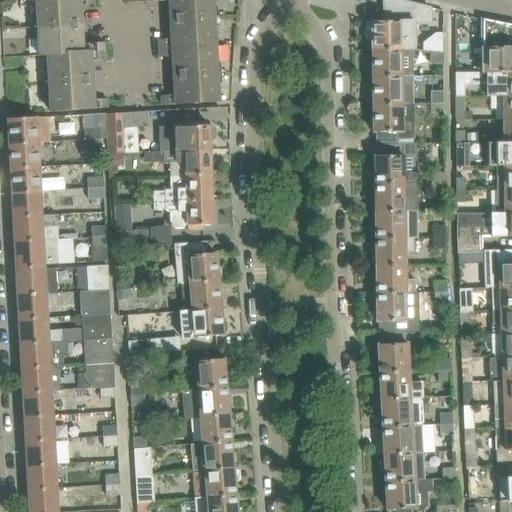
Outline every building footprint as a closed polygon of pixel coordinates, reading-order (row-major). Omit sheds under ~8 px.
[(93,0),(35,0),(36,17),(38,17),(39,38),(37,38),(38,56),(46,55),(104,52),(104,43),(83,44),(81,5),(93,5),(93,0)] [(127,0),(128,3),(168,1),(171,39),(158,40),(158,49),(216,45),(215,28),(213,28),(212,7),(214,7),(213,0),(127,0)] [(430,22),(430,8),(396,0),(383,0),(383,4),(383,23),(371,23),(367,23),(365,25),(365,37),(367,39),(372,39),(372,50),(414,49),(414,23),(430,22)] [(483,73),(487,73),(511,72),(511,25),(482,20),(483,73)] [(216,45),(158,49),(159,57),(171,56),(174,95),(161,96),(161,105),(219,102),(218,84),(216,84),(215,63),(217,63),(216,45)] [(414,49),(372,50),(372,78),(412,77),(412,76),(412,50),(414,50),(414,49)] [(104,52),(46,55),(47,72),(49,72),(50,93),(49,93),(50,111),(107,108),(107,99),(94,100),(92,61),(105,60),(104,52)] [(443,54),(430,52),(430,65),(443,65),(443,54)] [(455,96),(465,96),(465,73),(465,72),(455,72),(455,96)] [(503,97),(511,96),(511,72),(487,73),(487,97),(503,97)] [(412,77),(372,78),(372,105),(401,105),(401,92),(412,92),(412,77)] [(430,106),(443,105),(443,94),(430,94),(430,106)] [(455,96),(455,116),(465,116),(465,96),(455,96)] [(502,119),(511,119),(511,96),(503,97),(502,119)] [(372,105),(373,132),(398,132),(398,138),(413,138),(412,104),(401,105),(372,105)] [(443,115),(443,105),(430,106),(431,115),(443,115)] [(106,149),(107,155),(119,154),(123,154),(122,127),(145,126),(144,112),(104,114),(106,139),(106,149)] [(83,115),(84,140),(106,139),(104,114),(83,115)] [(8,144),(37,142),(49,141),(48,117),(7,120),(8,144)] [(511,119),(502,119),(502,143),(511,143),(511,119)] [(199,122),(183,123),(183,127),(160,128),(160,152),(210,150),(210,140),(212,140),(215,138),(214,129),(212,128),(209,128),(209,126),(199,126),(199,122)] [(456,130),(456,143),(465,143),(465,130),(456,130)] [(106,139),(84,140),(84,151),(106,149),(106,139)] [(39,166),(37,142),(8,144),(10,168),(39,166)] [(465,167),(465,143),(456,143),(456,167),(465,167)] [(511,143),(502,143),(487,143),(487,166),(497,166),(511,166),(511,143)] [(373,173),(374,184),(415,183),(414,144),(375,144),(376,156),(374,156),(374,173),(373,173)] [(211,175),(210,150),(160,152),(161,152),(151,152),(151,163),(169,162),(169,176),(211,175)] [(119,154),(107,155),(107,163),(107,167),(112,167),(120,167),(119,154)] [(10,168),(11,193),(40,191),(39,166),(10,168)] [(511,189),(511,166),(497,166),(497,189),(511,189)] [(457,190),(465,190),(465,167),(456,167),(457,190)] [(431,173),(431,183),(444,183),(444,173),(431,173)] [(212,199),(211,175),(169,176),(169,191),(164,191),(164,192),(152,193),(153,202),(212,199)] [(86,189),(102,188),(102,178),(86,179),(86,189)] [(415,183),(374,184),(374,196),(375,196),(375,212),(415,211),(415,183)] [(431,194),(444,194),(444,183),(431,183),(431,194)] [(87,200),(103,199),(102,188),(86,189),(87,200)] [(495,189),(495,213),(511,212),(511,189),(497,189),(495,189)] [(465,203),(465,190),(457,190),(457,203),(465,203)] [(11,193),(12,216),(41,215),(40,191),(11,193)] [(213,225),(212,199),(153,202),(153,211),(164,210),(169,213),(169,226),(179,226),(187,225),(187,230),(203,230),(203,225),(213,225)] [(374,239),(413,238),(416,238),(415,211),(375,212),(375,227),(374,227),(374,239)] [(511,212),(495,213),(470,213),(471,237),(481,237),(489,237),(491,237),(511,236),(511,212)] [(470,213),(457,213),(457,224),(457,236),(458,250),(481,250),(481,237),(471,237),(470,213)] [(56,214),(41,215),(12,216),(14,241),(55,239),(57,239),(56,214)] [(131,232),(130,220),(114,221),(115,233),(131,232)] [(90,237),(105,236),(104,226),(90,227),(90,237)] [(432,227),(432,238),(445,237),(445,227),(432,227)] [(149,231),(115,233),(115,245),(150,242),(149,231)] [(92,264),(106,263),(105,236),(90,237),(92,264)] [(432,248),(445,248),(445,237),(432,238),(432,248)] [(405,266),(405,254),(413,254),(413,238),(374,239),(375,251),(376,267),(405,266)] [(55,239),(14,241),(15,268),(44,266),(56,266),(55,239)] [(187,243),(175,244),(179,283),(218,280),(218,278),(221,276),(220,269),(217,267),(216,253),(207,254),(206,242),(187,244),(187,243)] [(491,288),(511,287),(511,249),(484,251),(485,288),(491,288)] [(44,266),(15,268),(17,295),(46,293),(56,293),(55,268),(44,268),(44,266)] [(106,266),(75,268),(76,292),(78,292),(107,290),(106,266)] [(375,282),(375,294),(405,293),(415,293),(415,280),(405,280),(405,266),(376,267),(376,282),(375,282)] [(116,288),(129,287),(128,277),(116,277),(116,288)] [(182,310),(191,309),(220,307),(218,280),(179,283),(182,310)] [(433,281),(434,292),(447,291),(446,281),(433,281)] [(116,288),(117,299),(130,298),(129,287),(116,288)] [(511,310),(511,287),(491,288),(492,311),(511,310)] [(79,316),(81,316),(109,315),(107,290),(78,292),(79,316)] [(459,290),(460,312),(473,311),(472,290),(459,290)] [(434,303),(447,302),(447,291),(434,292),(434,303)] [(17,295),(18,319),(47,318),(46,293),(17,295)] [(405,293),(375,294),(375,305),(376,305),(376,321),(405,321),(405,293)] [(225,322),(221,320),(220,307),(191,309),(182,310),(177,311),(179,338),(223,336),(222,333),(226,330),(225,322)] [(501,334),(511,334),(511,310),(492,311),(492,325),(501,325),(501,334)] [(473,313),(473,311),(460,312),(460,327),(469,327),(469,313),(473,313)] [(109,315),(81,316),(82,340),(110,339),(109,315)] [(18,319),(20,344),(61,341),(61,330),(48,331),(47,318),(18,319)] [(378,333),(379,345),(378,345),(379,361),(378,362),(378,372),(408,370),(406,332),(378,333)] [(511,334),(501,334),(502,357),(511,357),(511,334)] [(110,339),(82,340),(84,364),(111,363),(110,339)] [(20,344),(21,368),(57,366),(63,365),(63,358),(67,357),(67,341),(61,341),(20,344)] [(153,341),(126,343),(127,356),(154,353),(153,341)] [(471,341),(461,341),(461,358),(471,358),(481,358),(481,353),(471,353),(471,341)] [(437,358),(437,369),(450,368),(450,357),(437,358)] [(511,357),(502,357),(490,358),(491,382),(494,382),(503,381),(511,381),(511,357)] [(471,358),(461,358),(462,382),(472,382),(471,358)] [(224,359),(195,362),(197,389),(227,386),(226,375),(225,375),(224,359)] [(85,389),(99,388),(113,387),(111,363),(84,364),(85,389)] [(22,392),(58,390),(57,366),(21,368),(22,392)] [(437,380),(451,379),(450,368),(437,369),(437,380)] [(408,370),(378,372),(379,385),(380,384),(381,400),(420,398),(423,398),(422,381),(409,382),(408,370)] [(511,381),(503,381),(494,382),(495,405),(511,404),(511,381)] [(463,406),(473,405),(472,382),(462,382),(463,406)] [(130,395),(143,394),(142,384),(129,385),(130,395)] [(198,389),(182,390),(184,418),(200,416),(228,414),(227,398),(228,398),(227,386),(198,389)] [(99,398),(113,398),(113,387),(99,388),(99,398)] [(51,390),(22,392),(24,416),(52,415),(51,390)] [(143,394),(130,395),(131,406),(143,405),(143,394)] [(420,398),(381,400),(382,416),(381,416),(381,426),(420,424),(422,424),(420,398)] [(496,428),(504,428),(511,427),(511,404),(495,405),(496,428)] [(473,405),(463,406),(464,428),(473,428),(473,405)] [(439,413),(440,423),(453,422),(452,412),(439,413)] [(228,414),(200,416),(202,443),(232,441),(231,429),(230,430),(228,414)] [(52,415),(24,416),(25,442),(54,440),(52,415)] [(101,437),(117,437),(116,420),(100,421),(101,437)] [(440,434),(454,433),(453,422),(440,423),(440,434)] [(420,424),(381,426),(382,439),(383,439),(383,454),(422,452),(420,424)] [(508,464),(511,463),(511,427),(504,428),(496,428),(497,465),(508,464)] [(465,452),(474,452),(473,428),(464,428),(464,444),(465,452)] [(133,449),(146,448),(146,436),(133,437),(133,449)] [(117,446),(117,437),(101,437),(102,447),(117,446)] [(25,442),(26,465),(55,463),(54,440),(25,442)] [(232,441),(202,443),(205,470),(233,467),(232,452),(233,452),(232,441)] [(146,448),(133,449),(134,460),(135,476),(151,475),(149,448),(146,448)] [(423,479),(422,452),(383,454),(384,471),(383,471),(384,481),(423,479)] [(55,463),(26,465),(28,490),(56,488),(55,463)] [(509,477),(499,477),(500,502),(504,502),(511,501),(511,463),(508,464),(509,477)] [(238,472),(233,470),(233,467),(205,470),(205,474),(192,475),(194,499),(236,495),(235,483),(234,483),(234,482),(239,480),(238,472)] [(442,478),(455,477),(455,467),(442,468),(442,478)] [(118,485),(119,485),(119,474),(104,475),(104,486),(118,485)] [(151,475),(135,476),(136,503),(136,504),(149,503),(153,502),(152,475),(151,475)] [(423,479),(384,481),(385,494),(386,494),(387,510),(389,510),(388,511),(421,511),(421,506),(427,506),(427,491),(432,490),(431,478),(423,479)] [(120,485),(104,486),(105,495),(120,495),(120,485)] [(57,511),(56,488),(28,490),(28,511),(57,511)] [(236,511),(236,506),(237,506),(236,495),(194,499),(194,511),(236,511)] [(136,504),(136,511),(149,511),(149,503),(136,504)]
